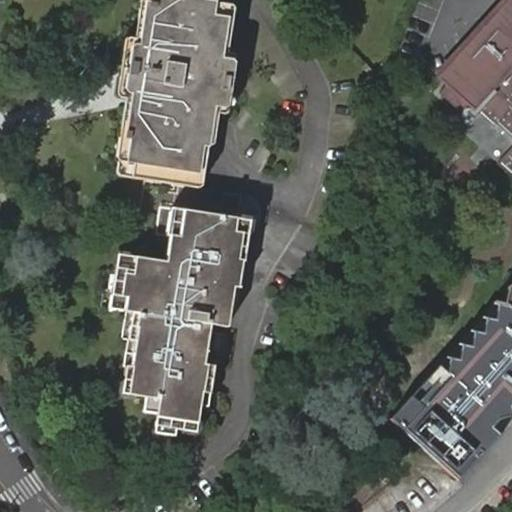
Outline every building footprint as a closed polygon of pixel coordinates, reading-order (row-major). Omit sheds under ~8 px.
[(195,92),(212,95),(221,96),(225,61),(217,60),(226,5),(226,0),(149,0),(141,48),(132,46),(127,81),(136,82),(152,85),(149,107),(133,104),(124,161),(132,163),(131,178),(144,180),(192,188),(199,145),(204,145),(209,116),(192,113),(195,92)] [(511,289),(506,289),(503,304),(510,309),(492,307),(411,396),(440,422),(448,413),(458,422),(450,432),(478,457),(511,418),(511,30),(511,31),(503,23),(439,93),(456,109),(467,97),(479,107),(476,111),(494,127),(496,125),(511,138),(511,147),(497,164),(511,177),(511,289)] [(152,85),(136,82),(133,104),(149,107),(152,85)] [(209,116),(212,95),(195,92),(192,113),(209,116)] [(166,236),(169,237),(172,237),(176,209),(170,208),(166,236)] [(124,298),(122,313),(125,314),(121,339),(127,340),(123,367),(125,367),(121,393),(145,397),(143,412),(156,413),(153,433),(174,436),(175,428),(195,431),(199,405),(207,406),(209,393),(213,366),(205,365),(207,351),(190,349),(194,323),(211,325),(227,328),(233,287),(239,288),(247,235),(248,229),(235,227),(236,219),(176,209),(172,237),(169,237),(165,262),(138,258),(117,255),(110,296),(124,298)] [(108,311),(122,313),(124,298),(110,296),(108,311)] [(190,349),(207,351),(211,325),(194,323),(190,349)]
